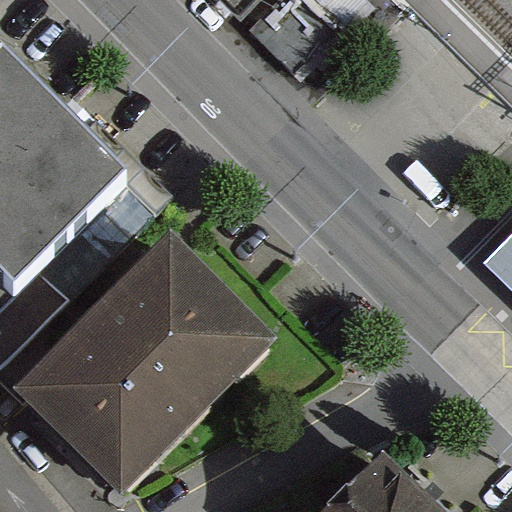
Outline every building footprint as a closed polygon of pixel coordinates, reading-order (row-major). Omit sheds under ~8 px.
[(323,0),(288,0),(254,33),(297,76),(348,25),(323,0)] [(0,311),(129,184),(2,57),(0,59),(0,311)] [(272,341),(172,241),(107,306),(23,389),(123,488),(272,341)] [(511,292),(511,245),(489,269),(511,292)] [(420,511),(383,475),(345,511),(420,511)]
